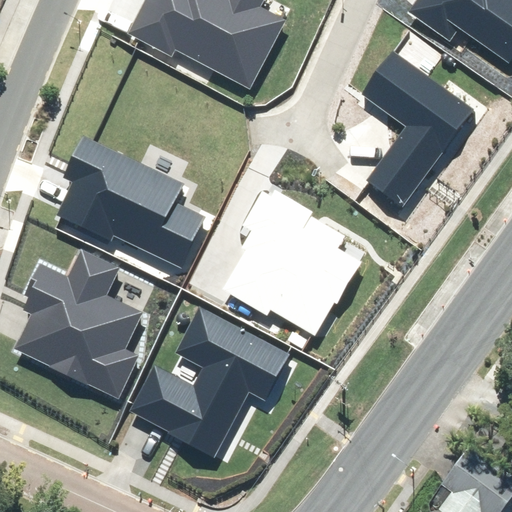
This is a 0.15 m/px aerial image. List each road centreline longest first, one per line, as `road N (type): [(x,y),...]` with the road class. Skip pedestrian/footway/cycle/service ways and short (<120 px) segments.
road 1 (secondary): [(511,261),(328,511)]
road 2 (residential): [(0,144),(60,0)]
road 3 (residential): [(377,0),(322,129)]
